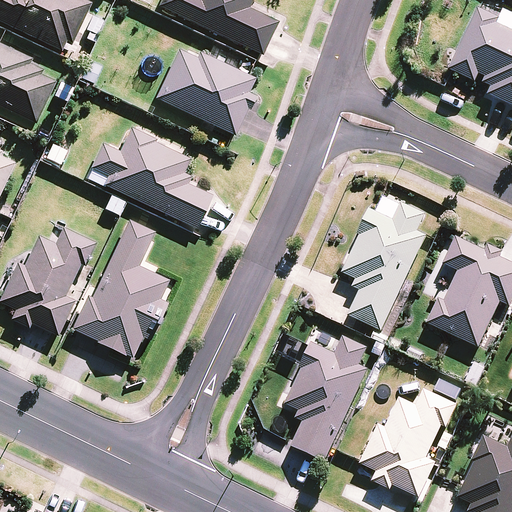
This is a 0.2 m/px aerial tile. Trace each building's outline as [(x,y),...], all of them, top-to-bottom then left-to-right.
[(0,0),(0,25),(60,54),(65,45),(70,47),(90,6),(77,0),(0,0)] [(161,0),(157,10),(261,58),(277,25),(247,11),(252,0),(161,0)] [(485,98),(511,110),(511,34),(495,26),(497,21),(476,11),(446,73),(449,74),(473,86),(477,77),(483,80),(480,86),(489,90),(485,98)] [(105,21),(93,15),(84,34),(96,40),(105,21)] [(0,110),(35,127),(55,85),(40,78),(42,73),(29,67),(31,61),(0,46),(0,110)] [(230,137),(233,139),(246,112),(249,113),(255,99),(248,96),(254,81),(248,78),(199,55),(196,62),(178,53),(154,102),(230,137)] [(74,86),(61,80),(52,100),(65,106),(74,86)] [(103,188),(196,232),(212,198),(187,187),(190,180),(183,176),(189,163),(184,160),(154,146),(155,143),(130,131),(119,154),(101,146),(88,172),(106,180),(103,188)] [(66,151),(51,146),(46,162),(61,166),(66,151)] [(0,192),(13,166),(0,160),(0,156),(1,155),(0,154),(0,192)] [(380,334),(425,239),(416,235),(424,217),(400,206),(391,223),(367,212),(355,237),(358,239),(340,276),(354,283),(350,290),(358,294),(346,319),(380,334)] [(153,236),(128,224),(91,301),(86,299),(71,332),(96,344),(95,346),(123,359),(124,358),(131,361),(141,340),(149,343),(167,305),(159,302),(168,284),(137,269),(153,236)] [(53,247),(37,240),(24,269),(15,265),(0,297),(0,305),(13,312),(8,322),(28,332),(30,326),(57,338),(65,322),(73,304),(64,299),(79,267),(83,270),(95,245),(61,230),(53,247)] [(425,326),(476,351),(499,305),(507,309),(511,298),(511,267),(498,261),(501,254),(485,246),(482,253),(453,239),(440,267),(456,274),(442,303),(437,301),(425,326)] [(324,465),(367,373),(358,368),(366,351),(342,339),(333,357),(310,346),(299,371),(301,372),(284,407),(297,413),(293,422),(301,425),(289,449),(324,465)] [(483,370),(472,365),(464,383),(475,388),(483,370)] [(433,393),(455,404),(460,392),(438,382),(433,393)] [(391,488),(418,501),(434,465),(425,461),(440,429),(444,431),(455,408),(422,392),(414,408),(397,400),(383,431),(377,428),(358,467),(374,474),(370,484),(389,493),(391,488)] [(511,511),(511,438),(507,450),(482,439),(470,464),(473,465),(456,500),(470,507),(467,511),(511,511)]
